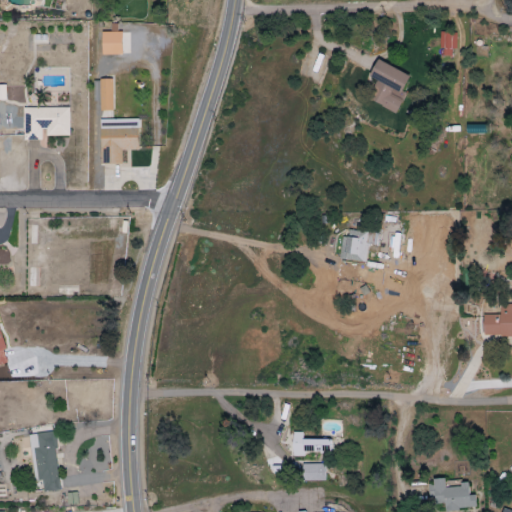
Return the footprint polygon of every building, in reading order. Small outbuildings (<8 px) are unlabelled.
[(101,55),(122,55),(122,32),(101,32),(101,55)] [(457,33),(440,32),(439,49),(456,49),(457,33)] [(367,100),(395,112),(412,76),(377,60),(369,77),(376,80),(367,100)] [(100,111),(113,111),(112,79),(99,80),(100,111)] [(69,107),(24,108),(24,133),(27,133),(27,140),(43,140),(43,136),(69,136),(69,107)] [(100,165),(122,165),(121,151),(139,150),(138,119),(99,120),(100,165)] [(342,261),(367,262),(368,244),(377,244),(377,232),(343,231),(342,261)] [(483,336),(511,336),(511,304),(499,304),(499,315),(483,315),(483,336)] [(0,365),(10,362),(0,334),(0,365)] [(43,492),(60,490),(54,432),(30,434),(36,482),(42,481),(43,492)] [(303,439),(303,433),(293,432),(292,456),(303,457),(303,453),(330,453),(331,440),(303,439)] [(325,481),(325,464),(302,464),(302,481),(325,481)] [(476,508),(475,495),(469,496),(468,483),(460,483),(460,487),(445,488),(445,479),(433,479),(433,485),(427,485),(428,505),(444,504),(445,510),(476,508)]
